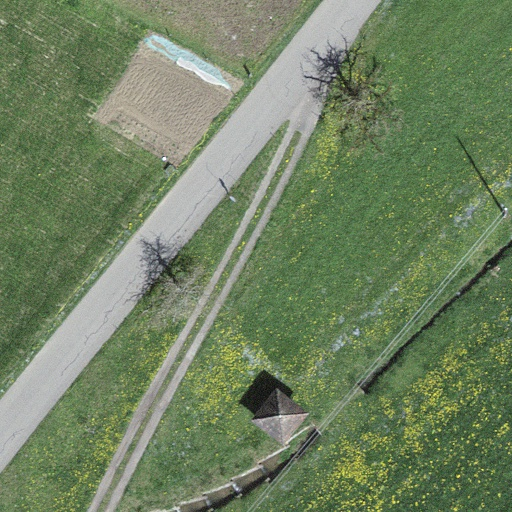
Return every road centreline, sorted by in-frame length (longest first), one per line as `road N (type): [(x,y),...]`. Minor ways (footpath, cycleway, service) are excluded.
road 1 (unclassified): [(304,60),(315,82),(300,129),(97,511)]
road 2 (tertiary): [(304,60),(0,438)]
